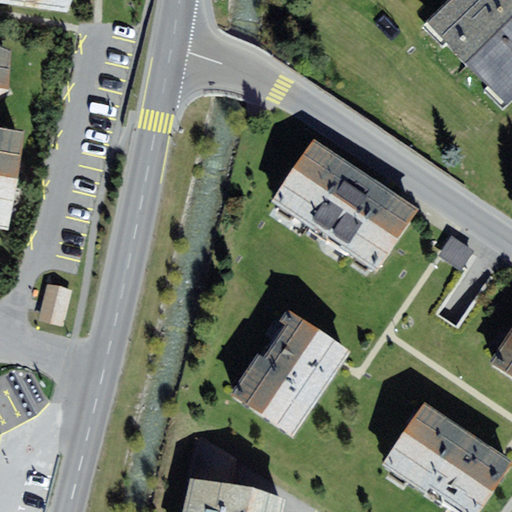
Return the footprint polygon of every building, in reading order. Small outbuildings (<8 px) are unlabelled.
[(0,0),(0,6),(65,18),(72,0),(0,0)] [(511,2),(509,0),(458,0),(427,33),(445,70),(504,108),(511,99),(511,2)] [(0,94),(9,90),(12,50),(0,44),(0,94)] [(0,228),(8,230),(25,130),(0,126),(0,228)] [(413,217),(301,145),(262,205),(374,277),(413,217)] [(450,243),(438,261),(465,280),(477,262),(450,243)] [(72,290),(48,285),(39,320),(64,326),(72,290)] [(347,351),(289,314),(234,397),(293,435),(347,351)] [(511,334),(488,367),(511,383),(511,334)] [(449,511),(480,511),(511,465),(511,460),(423,403),(378,466),(449,511)] [(286,511),(289,500),(192,480),(185,511),(286,511)]
